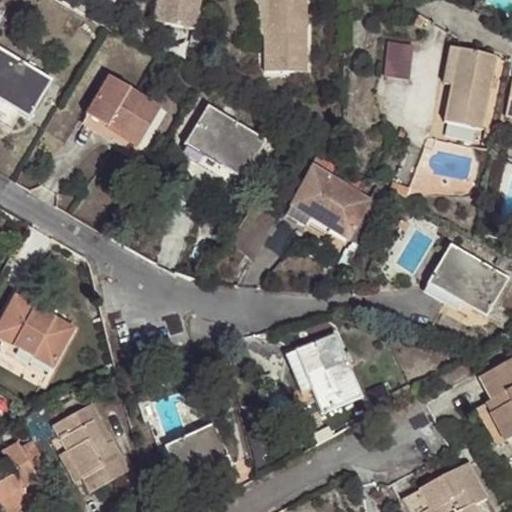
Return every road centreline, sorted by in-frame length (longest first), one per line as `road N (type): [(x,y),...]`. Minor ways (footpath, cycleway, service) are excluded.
road 1 (residential): [(0,192),(190,308),(385,312)]
road 2 (residential): [(420,413),(244,511)]
